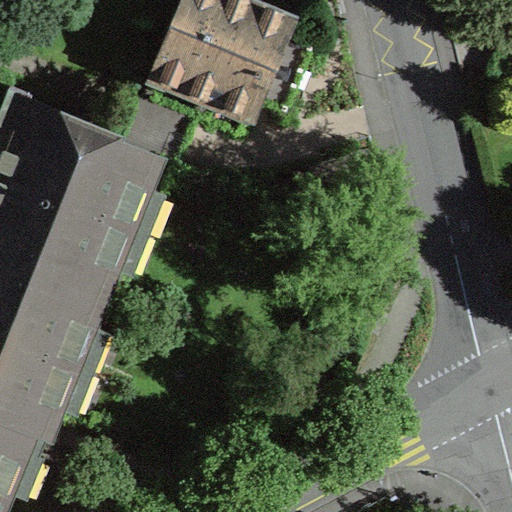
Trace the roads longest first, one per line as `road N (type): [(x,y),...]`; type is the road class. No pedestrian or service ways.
road 1 (residential): [(393,0),(490,385)]
road 2 (residential): [(246,511),(490,385)]
